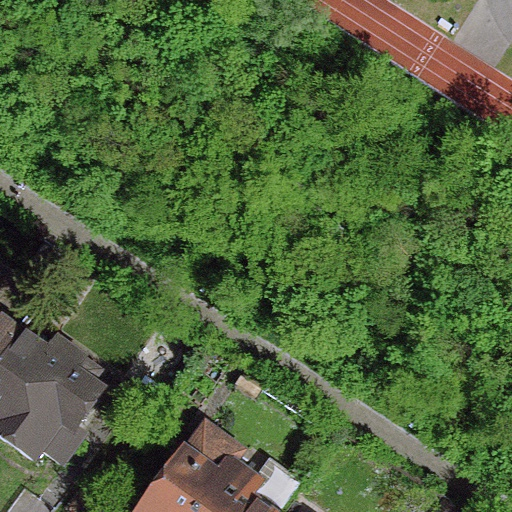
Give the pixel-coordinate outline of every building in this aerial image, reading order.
[(0,354),(11,339),(0,330),(0,354)] [(42,361),(11,339),(0,354),(0,442),(28,463),(36,452),(57,467),(77,439),(68,433),(94,397),(67,378),(77,364),(53,346),(42,361)] [(335,433),(318,420),(312,428),(330,441),(335,433)] [(251,511),(240,503),(251,488),(225,469),(233,458),(199,434),(181,461),(180,460),(142,511),(251,511)] [(461,511),(448,503),(441,511),(461,511)]
